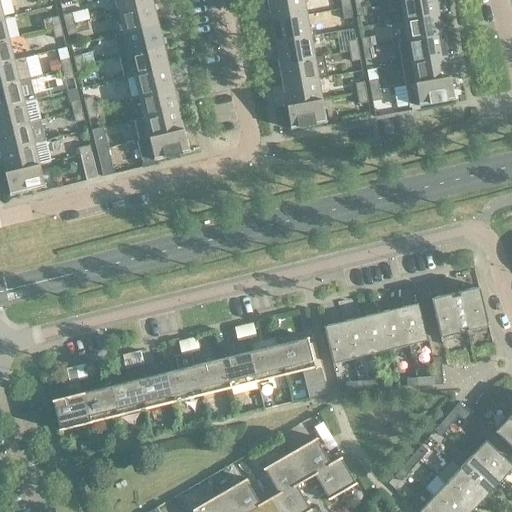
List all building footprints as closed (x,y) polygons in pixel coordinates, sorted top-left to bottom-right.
[(152,3),(151,0),(114,0),(118,12),(152,3)] [(306,15),(303,0),(266,0),(271,21),(306,15)] [(350,7),(349,0),(339,0),(341,8),(350,7)] [(438,13),(435,0),(399,0),(403,19),(438,13)] [(157,24),(152,3),(118,12),(123,33),(157,24)] [(366,15),(364,4),(355,6),(357,16),(366,15)] [(352,17),(350,7),(341,8),(343,19),(352,17)] [(74,22),(71,12),(63,14),(65,25),(74,22)] [(442,34),(438,13),(403,19),(407,41),(442,34)] [(309,36),(306,15),(271,21),(274,42),(309,36)] [(60,26),(58,16),(49,18),(51,28),(60,26)] [(76,32),(74,22),(65,25),(68,35),(76,32)] [(162,45),(157,24),(123,33),(113,35),(118,56),(162,45)] [(63,36),(60,26),(51,28),(54,38),(63,36)] [(446,56),(442,34),(407,41),(397,42),(401,64),(446,56)] [(313,57),(309,36),(274,42),(278,64),(313,57)] [(372,47),(370,37),(361,38),(363,49),(372,47)] [(0,62),(13,60),(8,39),(0,40),(0,62)] [(358,49),(356,39),(347,41),(349,51),(358,49)] [(167,66),(162,45),(118,56),(124,77),(133,75),(167,66)] [(373,57),(372,47),(363,49),(364,59),(373,57)] [(360,60),(358,49),(349,51),(351,61),(360,60)] [(84,64),(82,54),(73,56),(75,66),(84,64)] [(327,77),(324,55),(313,57),(278,64),(282,85),(317,79),(327,77)] [(449,77),(446,56),(401,64),(405,85),(449,77)] [(30,78),(25,57),(13,60),(0,62),(0,84),(18,81),(30,78)] [(70,68),(68,58),(59,60),(62,70),(70,68)] [(59,59),(48,61),(51,73),(62,70),(59,60),(59,59)] [(87,74),(84,64),(75,66),(78,77),(87,74)] [(173,87),(167,66),(133,75),(138,96),(173,87)] [(73,78),(70,68),(62,70),(64,80),(73,78)] [(454,100),(449,77),(405,85),(403,85),(407,108),(454,100)] [(321,100),(317,79),(282,85),(286,106),(321,100)] [(379,89),(377,79),(368,81),(370,91),(379,89)] [(0,107),(23,101),(18,81),(0,84),(0,107)] [(366,92),(364,81),(355,83),(356,93),(366,92)] [(178,108),(173,87),(138,96),(143,117),(178,108)] [(381,100),(379,89),(370,91),(372,101),(381,100)] [(367,102),(366,92),(356,93),(358,104),(367,102)] [(95,106),(92,96),(83,98),(86,108),(95,106)] [(0,129),(40,120),(35,99),(23,101),(0,107),(0,129)] [(81,110),(78,99),(69,102),(72,112),(81,110)] [(325,122),(321,100),(286,106),(290,129),(325,122)] [(97,116),(95,106),(86,108),(88,119),(97,116)] [(183,129),(178,108),(143,117),(132,119),(137,140),(183,129)] [(83,120),(81,110),(72,112),(74,122),(83,120)] [(0,151),(45,141),(40,120),(0,129),(0,151)] [(102,127),(91,129),(94,143),(96,150),(108,148),(106,140),(102,127)] [(188,152),(183,129),(137,140),(142,163),(188,152)] [(50,162),(45,141),(0,151),(0,156),(4,173),(39,164),(50,162)] [(91,152),(89,145),(78,147),(79,154),(91,152)] [(114,173),(108,148),(96,150),(102,176),(114,173)] [(97,177),(91,152),(79,154),(86,180),(97,177)] [(44,187),(39,164),(4,173),(9,195),(44,187)] [(487,325),(478,286),(456,292),(456,293),(458,292),(458,295),(451,297),(451,294),(452,294),(452,293),(430,298),(439,337),(462,332),(461,330),(459,331),(459,328),(466,327),(467,329),(465,330),(465,331),(487,325)] [(427,340),(418,302),(399,307),(408,345),(427,340)] [(408,345),(399,307),(380,312),(389,349),(408,345)] [(389,349),(380,312),(361,316),(370,354),(389,349)] [(370,354),(361,316),(342,321),(351,359),(370,354)] [(351,359),(342,321),(323,325),(332,363),(351,359)] [(256,336),(253,323),(243,325),(246,338),(256,336)] [(246,338),(243,325),(233,327),(237,340),(246,338)] [(200,349),(197,336),(187,339),(190,352),(200,349)] [(308,337),(277,344),(285,374),(302,370),(308,398),(327,393),(320,368),(316,369),(315,365),(313,366),(307,338),(308,338),(308,337)] [(190,352),(187,339),(177,341),(180,354),(190,352)] [(285,374),(277,344),(249,351),(257,381),(285,374)] [(143,363),(140,350),(131,352),(134,365),(143,363)] [(257,381),(249,351),(221,358),(229,388),(257,381)] [(134,365),(131,352),(121,355),(124,368),(134,365)] [(440,357),(432,357),(432,371),(441,370),(440,357)] [(229,388),(221,358),(193,365),(201,395),(229,388)] [(149,362),(143,363),(134,365),(144,409),(172,402),(165,372),(152,375),(149,362)] [(88,378),(84,364),(75,366),(78,380),(88,378)] [(144,409),(134,365),(124,368),(118,369),(121,382),(109,385),(116,416),(144,409)] [(201,395),(193,365),(165,372),(172,402),(201,395)] [(78,380),(75,366),(65,369),(68,382),(78,380)] [(442,384),(441,370),(432,371),(433,376),(433,385),(442,384)] [(433,385),(433,376),(419,377),(420,385),(433,385)] [(420,385),(419,377),(406,378),(406,386),(420,385)] [(386,379),(372,380),(373,389),(386,388),(386,379)] [(81,392),(78,380),(68,382),(63,384),(66,396),(51,400),(51,401),(52,401),(59,428),(58,428),(58,430),(88,422),(81,392)] [(373,389),(372,380),(359,381),(359,389),(373,389)] [(359,389),(359,381),(345,382),(346,390),(359,389)] [(116,416),(109,385),(81,392),(88,422),(116,416)] [(452,409),(458,415),(462,418),(468,412),(457,403),(452,409)] [(458,415),(452,409),(443,420),(449,425),(458,415)] [(483,416),(487,419),(492,413),(489,410),(483,416)] [(478,421),(468,412),(462,418),(473,427),(478,421)] [(511,417),(511,418),(509,416),(510,415),(510,414),(494,431),(511,447),(511,417)] [(449,425),(443,420),(434,430),(440,435),(449,425)] [(316,437),(289,453),(305,480),(314,474),(313,473),(330,464),(329,463),(339,457),(336,452),(326,457),(316,439),(317,438),(316,437)] [(92,440),(79,443),(82,453),(94,450),(92,440)] [(511,467),(511,464),(485,440),(472,454),(500,481),(511,467)] [(426,452),(420,446),(411,457),(417,462),(426,452)] [(305,480),(289,453),(262,468),(263,470),(264,469),(274,488),(265,493),(268,498),(277,493),(278,494),(295,484),(295,485),(305,480)] [(500,481),(472,454),(458,468),(487,495),(500,481)] [(340,456),(339,457),(329,463),(330,464),(313,473),(314,474),(305,480),(307,485),(317,479),(327,498),(326,498),(327,500),(356,483),(355,482),(354,482),(340,458),(341,458),(340,456)] [(417,462),(411,457),(402,467),(408,472),(417,462)] [(408,472),(402,467),(393,477),(399,483),(408,472)] [(487,495),(458,468),(445,483),(473,509),(487,495)] [(246,478),(218,494),(229,511),(246,511),(260,504),(259,503),(268,498),(265,493),(256,498),(245,480),(246,479),(246,478)] [(307,485),(305,480),(295,485),(295,484),(278,494),(277,493),(268,498),(276,511),(306,511),(311,509),(310,508),(309,508),(298,490),(307,485)] [(470,511),(473,509),(445,483),(432,497),(447,511),(470,511)] [(229,511),(218,494),(191,509),(192,511),(193,510),(194,511),(229,511)] [(447,511),(432,497),(418,511),(447,511)] [(276,511),(268,498),(259,503),(260,504),(246,511),(276,511)]
